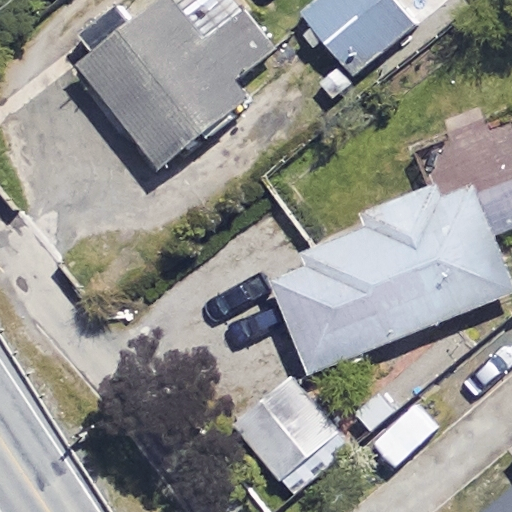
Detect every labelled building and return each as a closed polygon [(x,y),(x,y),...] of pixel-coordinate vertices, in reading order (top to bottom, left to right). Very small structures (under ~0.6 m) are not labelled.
[(233,81),(276,48),(245,7),(203,40),(172,0),(156,0),(128,22),(115,6),(78,34),(91,52),(75,64),(156,169),(247,99),(233,81)] [(417,25),(396,0),(314,0),(299,12),(352,78),(417,25)] [(511,293),(511,282),(472,184),(442,196),(436,183),(360,214),(365,226),(301,252),(306,266),(268,282),(307,376),(511,293)] [(353,448),(294,375),(234,424),(293,497),(353,448)] [(511,511),(511,488),(482,511),(511,511)]
